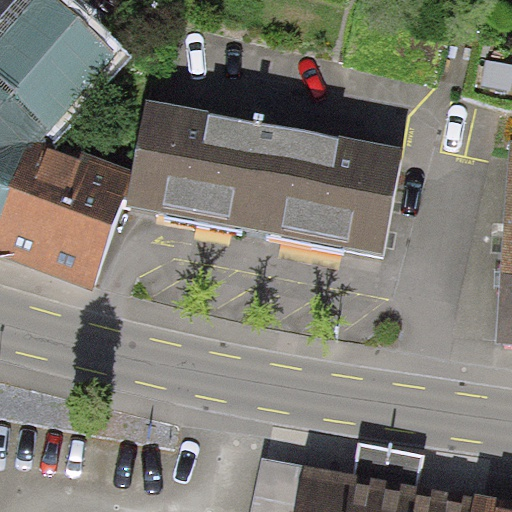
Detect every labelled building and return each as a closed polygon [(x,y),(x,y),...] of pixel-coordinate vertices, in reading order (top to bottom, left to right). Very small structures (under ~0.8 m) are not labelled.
[(0,233),(36,146),(107,67),(46,0),(19,0),(0,22),(0,233)] [(147,107),(127,210),(194,224),(251,235),(380,260),(400,155),(147,107)] [(131,178),(36,146),(0,233),(0,260),(92,293),(131,178)] [(511,173),(497,346),(511,347),(511,173)] [(386,511),(391,492),(260,466),(250,511),(386,511)] [(473,511),(475,506),(391,492),(386,511),(473,511)]
